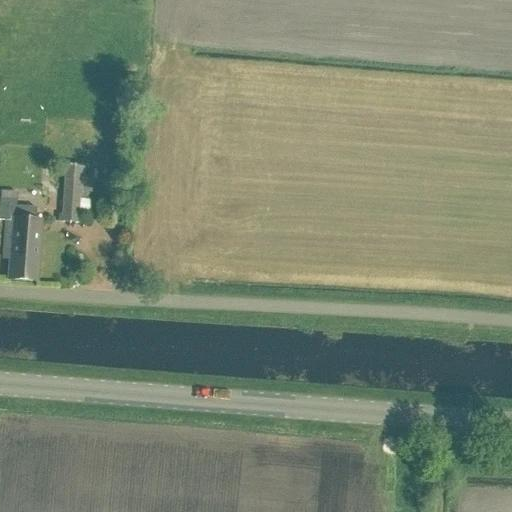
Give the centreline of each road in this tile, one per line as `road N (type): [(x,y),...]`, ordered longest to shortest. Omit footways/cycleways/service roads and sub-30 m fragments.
road 1 (secondary): [(511,428),(0,385)]
road 2 (unclassified): [(511,322),(0,290)]
